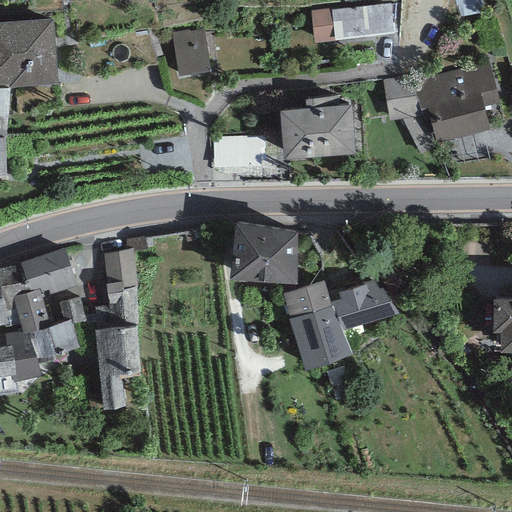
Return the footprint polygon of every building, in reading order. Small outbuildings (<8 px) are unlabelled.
[(330,8),(310,11),(314,44),(393,34),(390,3),(331,10),(330,8)] [(53,20),(0,23),(0,87),(10,86),(57,83),(53,20)] [(172,32),(172,34),(178,76),(210,72),(204,30),(189,32),(189,30),(172,32)] [(437,144),(490,130),(484,106),(499,102),(489,62),(413,82),(422,116),(423,121),(430,119),(437,144)] [(411,75),(383,80),(388,122),(422,116),(413,82),(411,75)] [(10,86),(0,87),(0,136),(4,137),(6,137),(10,86)] [(306,110),(279,112),(283,160),(355,155),(351,106),(338,107),(338,97),(305,99),(306,110)] [(264,136),(213,137),(213,168),(265,167),(264,137),(264,136)] [(297,234),(236,224),(229,281),(296,284),(297,234)] [(21,263),(22,265),(30,292),(39,290),(41,297),(77,286),(64,248),(21,263)] [(131,250),(103,253),(107,284),(106,284),(108,306),(94,307),(96,330),(135,325),(140,325),(135,286),(131,250)] [(22,265),(0,269),(0,285),(7,324),(5,324),(5,328),(20,324),(13,297),(30,292),(22,265)] [(375,280),(327,293),(331,306),(342,332),(398,314),(382,288),(378,289),(375,280)] [(281,293),(305,371),(352,356),(342,332),(331,306),(327,293),(324,281),(281,293)] [(49,327),(41,297),(39,290),(30,292),(13,297),(20,324),(22,331),(23,335),(28,333),(49,327)] [(79,298),(59,304),(64,322),(70,320),(71,324),(86,321),(79,298)] [(511,299),(494,299),(493,333),(500,334),(500,353),(511,353),(511,299)] [(49,327),(28,333),(37,361),(79,348),(71,324),(70,320),(64,322),(49,327)] [(135,325),(96,330),(94,330),(103,411),(125,408),(121,377),(141,375),(135,325)] [(0,346),(0,377),(12,376),(12,383),(41,377),(37,361),(28,333),(23,335),(22,331),(4,334),(6,346),(0,346)]
